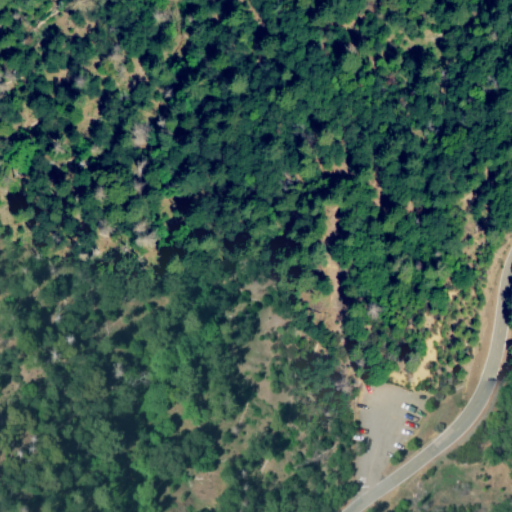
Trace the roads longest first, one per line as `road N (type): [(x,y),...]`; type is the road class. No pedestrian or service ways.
road 1 (residential): [(411,468),(373,442),(358,296),(407,244),(478,197),(511,202)]
road 2 (residential): [(511,235),(468,416),(411,468)]
